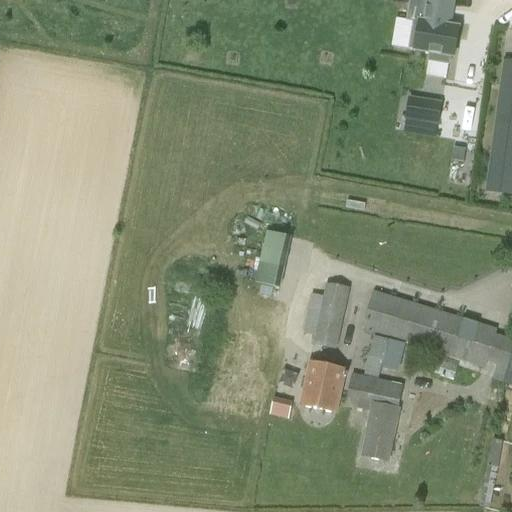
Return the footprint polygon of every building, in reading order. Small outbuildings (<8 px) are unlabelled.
[(410,0),(410,3),(450,10),(451,0),(410,0)] [(447,26),(450,10),(410,3),(407,21),(413,22),(408,50),(430,54),(428,62),(448,65),(449,57),(453,58),(458,28),(447,26)] [(491,192),(511,194),(511,59),(505,59),(491,192)] [(437,125),(440,105),(420,102),(409,100),(407,110),(405,120),(437,125)] [(267,232),(255,283),(281,289),(288,256),(297,258),(302,240),(267,232)] [(313,345),(336,350),(350,289),(326,283),(323,297),(312,294),(303,334),(315,337),(313,345)] [(363,329),(362,331),(381,337),(391,340),(486,369),(487,363),(497,366),(493,380),(511,385),(511,334),(507,333),(506,338),(496,335),(497,330),(374,292),(363,329)] [(374,340),(364,377),(379,381),(381,371),(388,343),(374,340)] [(310,363),(301,407),(337,415),(346,371),(310,363)] [(364,377),(352,375),(348,398),(359,401),(357,410),(369,412),(360,458),(389,464),(400,409),(398,408),(403,386),(379,381),(364,377)] [(274,397),(270,415),(288,420),(293,402),(274,397)]
